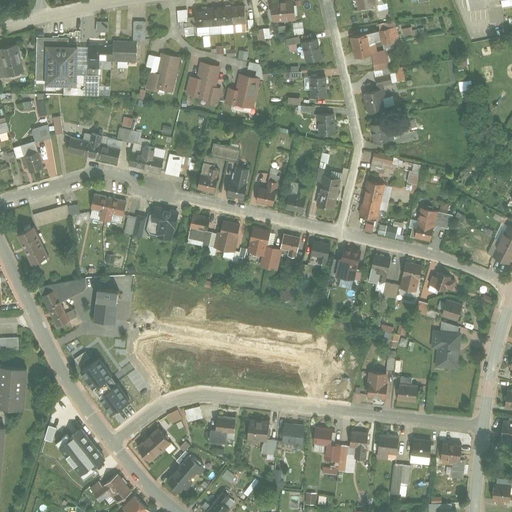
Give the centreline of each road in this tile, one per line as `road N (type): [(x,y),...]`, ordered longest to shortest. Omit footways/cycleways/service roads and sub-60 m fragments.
road 1 (residential): [(0,205),(105,179),(339,232)]
road 2 (residential): [(316,408),(319,357),(151,330),(135,336),(132,357),(166,404)]
road 3 (residential): [(339,232),(356,136),(324,0)]
road 4 (residential): [(339,232),(435,255),(511,286)]
road 5 (residential): [(316,408),(477,427)]
road 6 (residential): [(166,404),(208,396),(316,408)]
road 7 (residential): [(115,444),(86,410),(37,321)]
road 8 (residential): [(477,427),(511,286)]
road 9 (track): [(24,511),(64,373)]
